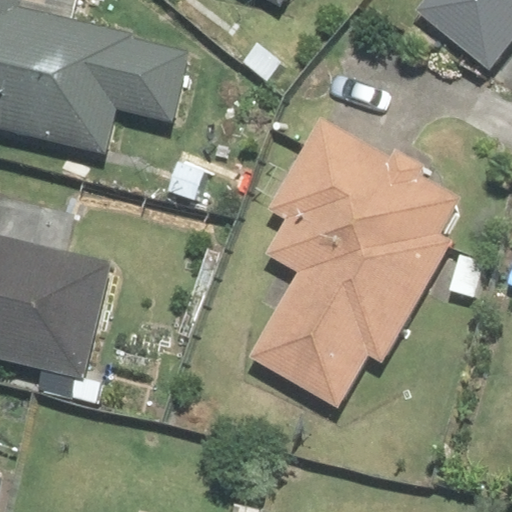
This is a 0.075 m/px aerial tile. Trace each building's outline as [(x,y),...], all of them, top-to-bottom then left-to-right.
[(0,0),(0,145),(115,173),(119,157),(124,158),(134,114),(190,127),(207,56),(152,43),(153,38),(39,11),(41,0),(0,0)] [(278,0),(299,12),(305,0),(278,0)] [(511,0),(439,0),(429,12),(505,76),(511,67),(511,0)] [(410,162),(339,122),(286,215),(302,224),(282,259),(315,278),(266,363),(357,414),(387,361),(401,369),(472,245),(457,237),(478,201),(441,180),(446,170),(415,153),(410,162)] [(227,167),(179,154),(164,207),(212,221),(227,167)] [(0,360),(100,385),(130,267),(0,235),(0,360)]
